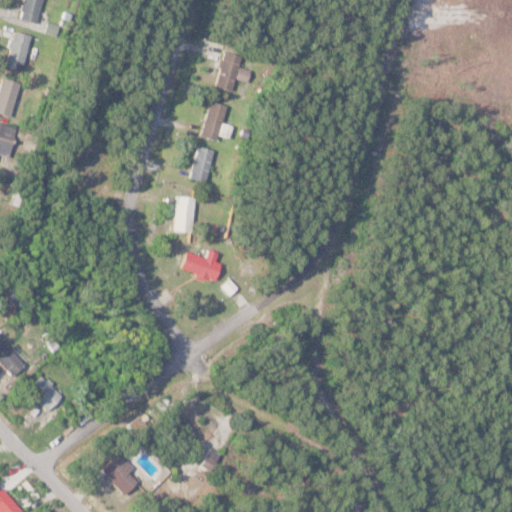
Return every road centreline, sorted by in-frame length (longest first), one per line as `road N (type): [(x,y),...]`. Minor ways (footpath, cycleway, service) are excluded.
road 1 (residential): [(190,349),(144,289),(125,227),(186,0)]
road 2 (residential): [(37,467),(319,257)]
